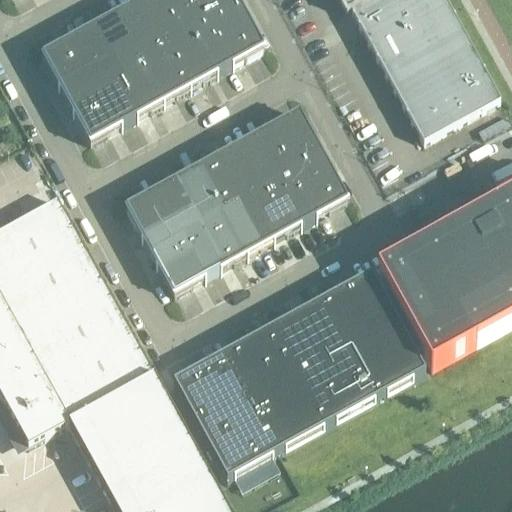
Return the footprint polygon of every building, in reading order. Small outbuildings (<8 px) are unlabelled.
[(193,37),(186,24),(172,0),(157,0),(142,8),(166,52),(193,37)] [(172,0),(186,24),(230,0),(172,0)] [(200,51),(247,25),(232,0),(230,0),(186,24),(193,37),(200,51)] [(500,108),(441,0),(334,0),(346,21),(351,18),(423,150),(500,108)] [(166,52),(142,8),(116,23),(140,67),(166,52)] [(140,67),(116,23),(89,37),(106,68),(113,81),(140,67)] [(217,81),(262,57),(263,56),(247,25),(200,51),(217,81)] [(106,68),(89,37),(42,63),(59,94),(106,68)] [(217,81),(200,51),(193,37),(166,52),(190,96),(217,81)] [(190,96),(166,52),(140,67),(164,110),(190,96)] [(164,110),(140,67),(113,81),(120,94),(137,125),(164,110)] [(120,94),(113,81),(106,68),(59,94),(73,120),(120,94)] [(137,125),(120,94),(73,120),(90,150),(137,125)] [(269,177),(316,151),(299,121),(269,137),(264,139),(263,136),(254,141),(256,144),(252,146),(269,177)] [(276,190),(269,177),(252,146),(226,161),(250,205),(276,190)] [(284,203),(330,178),(316,151),(269,177),(276,190),(284,203)] [(250,205),(226,161),(199,176),(223,219),(250,205)] [(223,219),(199,176),(173,190),(189,221),(197,234),(223,219)] [(300,234),(345,209),(347,208),(330,178),(284,203),(300,234)] [(189,221),(173,190),(126,216),(143,246),(189,221)] [(300,234),(284,203),(276,190),(250,205),(274,248),(300,234)] [(511,331),(511,204),(378,278),(397,313),(431,376),(511,331)] [(274,248),(250,205),(223,219),(247,263),(274,248)] [(154,384),(57,207),(0,238),(0,403),(3,409),(0,410),(0,424),(4,432),(13,427),(28,455),(70,431),(70,430),(154,384)] [(247,263),(223,219),(197,234),(204,247),(220,278),(247,263)] [(204,247),(197,234),(189,221),(143,246),(157,272),(204,247)] [(220,278),(204,247),(157,272),(174,303),(220,278)] [(425,380),(371,282),(322,309),(376,407),(425,380)] [(376,407),(322,309),(272,336),(326,435),(376,407)] [(326,435),(272,336),(223,363),(277,462),(326,435)] [(277,462),(223,363),(173,390),(227,489),(277,462)]
